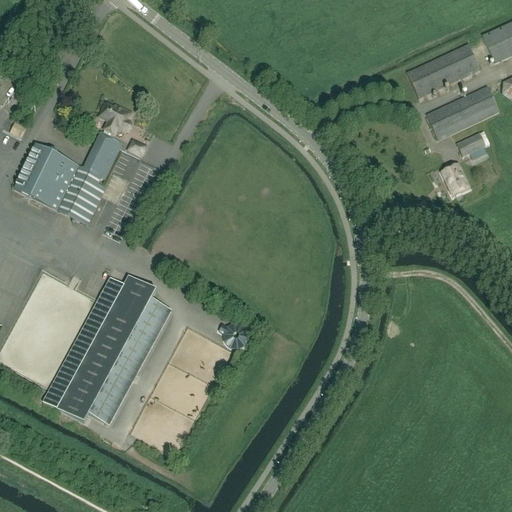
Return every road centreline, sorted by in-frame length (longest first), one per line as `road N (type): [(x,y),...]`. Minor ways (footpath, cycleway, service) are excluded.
road 1 (tertiary): [(252,511),(349,357),(361,316),(361,242),(338,178),(304,134),(131,0)]
road 2 (unknown): [(106,0),(4,176),(6,198),(191,308)]
